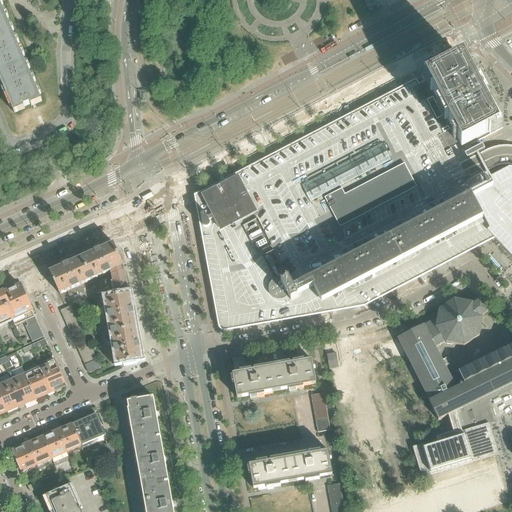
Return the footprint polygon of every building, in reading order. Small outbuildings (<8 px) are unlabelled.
[(42,102),(28,70),(0,2),(0,80),(14,113),(25,109),(24,107),(30,104),(31,106),(42,102)] [(205,197),(196,202),(199,220),(219,326),(219,328),(220,329),(222,331),(224,331),(226,331),(227,331),(324,314),(324,313),(331,310),(358,295),(364,305),(363,305),(363,306),(364,306),(365,306),(367,305),(370,303),(406,285),(409,283),(446,263),(452,260),(458,257),(460,257),(494,239),(511,257),(511,168),(511,169),(504,172),(502,174),(492,179),(490,179),(488,181),(486,182),(481,184),(480,182),(477,178),(479,177),(479,176),(470,160),(470,158),(476,155),(479,154),(485,150),(482,146),(473,150),(471,146),(503,130),(501,127),(492,109),(483,91),(464,55),(421,77),(423,82),(424,83),(419,86),(418,85),(414,88),(413,88),(398,96),(397,96),(397,97),(382,105),(382,104),(381,105),(366,113),(365,113),(350,121),(349,121),(349,122),(347,123),(344,124),(334,130),(334,129),(332,130),(333,130),(317,138),(316,138),(317,139),(309,142),(301,147),(301,146),(301,147),(295,150),(286,155),(285,155),(283,156),(280,158),(271,162),(270,163),(269,163),(269,164),(254,172),(253,171),(252,172),(238,180),(237,180),(236,180),(236,181),(221,189),(221,188),(220,189),(205,197),(204,197),(205,197)] [(486,152),(470,160),(479,176),(497,166),(500,165),(504,165),(503,157),(502,147),(499,147),(494,149),(488,151),(486,152)] [(124,266),(123,265),(113,243),(113,244),(81,258),(92,280),(108,273),(110,272),(123,266),(124,266)] [(92,280),(81,258),(50,272),(49,272),(60,295),(60,294),(92,280)] [(129,295),(125,274),(124,271),(123,266),(110,272),(116,297),(129,295)] [(37,322),(20,284),(11,288),(10,287),(4,290),(3,291),(3,292),(0,293),(0,324),(7,321),(8,324),(14,321),(16,326),(17,326),(19,330),(26,327),(28,326),(37,322)] [(136,329),(134,319),(130,295),(129,295),(116,297),(106,299),(106,300),(107,307),(102,308),(102,311),(108,310),(112,334),(136,329)] [(398,339),(407,357),(430,402),(429,402),(438,421),(448,416),(451,433),(436,438),(437,443),(422,448),(423,451),(417,453),(423,471),(429,470),(430,473),(471,461),(472,463),(498,455),(488,424),(465,431),(459,411),(469,406),(470,408),(508,390),(505,384),(511,380),(511,346),(508,348),(507,348),(496,354),(495,354),(484,360),(483,360),(471,366),(459,372),(458,372),(459,374),(463,381),(463,383),(463,382),(465,385),(460,387),(458,382),(453,384),(435,348),(445,342),(446,343),(464,347),(479,336),(482,318),(482,317),(488,312),(479,300),(473,304),(472,303),(454,299),(438,310),(436,321),(433,320),(424,326),(423,325),(398,338),(398,339)] [(75,312),(72,306),(60,311),(63,317),(75,312)] [(78,317),(75,312),(63,317),(66,323),(78,317)] [(80,323),(78,317),(66,323),(68,328),(80,323)] [(39,328),(37,322),(28,326),(26,327),(28,333),(39,328)] [(83,329),(80,323),(68,328),(71,334),(83,329)] [(42,333),(39,328),(28,333),(30,337),(42,333)] [(141,359),(140,353),(136,329),(112,334),(113,341),(108,342),(108,345),(114,344),(117,363),(117,364),(125,362),(125,364),(130,364),(134,363),(134,361),(142,359),(141,359)] [(33,343),(44,338),(42,333),(30,337),(33,343)] [(355,350),(342,353),(348,380),(349,384),(354,405),(358,424),(356,425),(375,485),(385,482),(387,481),(394,502),(373,509),(374,511),(477,511),(502,504),(492,471),(408,498),(401,477),(407,475),(388,415),(386,416),(376,366),(407,357),(398,339),(372,348),(371,346),(362,348),(360,349),(355,350)] [(37,351),(48,346),(45,340),(34,345),(37,351)] [(92,349),(89,343),(77,348),(80,354),(92,349)] [(17,352),(20,357),(29,353),(27,348),(17,352)] [(94,354),(92,349),(80,354),(82,360),(94,354)] [(97,360),(94,354),(82,360),(85,365),(97,360)] [(65,384),(54,360),(47,363),(48,365),(25,375),(36,400),(65,387),(64,384),(65,384)] [(101,368),(97,360),(85,365),(89,374),(101,368)] [(316,384),(313,368),(315,367),(314,362),(312,363),(311,361),(294,364),(292,364),(290,364),(290,365),(272,368),(276,391),(316,384)] [(276,391),(272,368),(255,371),(251,371),(251,372),(233,375),(237,399),(276,391)] [(36,400),(25,375),(0,385),(0,397),(7,412),(36,400)] [(325,400),(324,393),(311,396),(312,402),(325,400)] [(158,418),(157,412),(156,412),(153,398),(128,403),(135,442),(160,437),(157,418),(158,418)] [(326,406),(325,400),(312,402),(313,408),(326,406)] [(327,412),(326,406),(313,408),(314,414),(327,412)] [(328,418),(327,412),(314,414),(315,420),(328,418)] [(105,436),(101,426),(99,421),(100,420),(98,420),(99,419),(98,418),(98,417),(97,416),(96,414),(72,424),(82,446),(83,449),(106,439),(105,436)] [(329,424),(328,418),(315,420),(316,427),(329,424)] [(82,446),(72,424),(57,431),(67,453),(82,446)] [(330,431),(329,424),(316,427),(317,433),(330,431)] [(67,453),(57,431),(42,437),(51,460),(67,453)] [(51,460),(42,437),(27,444),(37,466),(51,460)] [(166,462),(165,457),(164,457),(160,437),(135,442),(143,487),(168,482),(165,463),(166,462)] [(117,458),(115,443),(106,444),(109,459),(117,458)] [(37,466),(27,444),(13,450),(22,473),(37,466)] [(332,475),(329,460),(328,452),(310,455),(310,454),(306,455),(306,456),(288,459),(293,482),(332,475)] [(293,482),(288,459),(271,462),(271,461),(270,461),(267,462),(267,463),(249,466),(253,489),(293,482)] [(42,487),(40,482),(28,487),(30,492),(42,487)] [(174,507),(173,502),(172,502),(168,482),(143,487),(147,511),(173,511),(173,507),(174,507)] [(341,491),(340,484),(327,486),(328,493),(341,491)] [(81,511),(71,486),(47,496),(53,511),(81,511)] [(342,497),(341,491),(328,493),(329,499),(342,497)] [(343,503),(342,497),(329,499),(330,505),(343,503)] [(344,509),(343,503),(330,505),(331,511),(344,509)]
